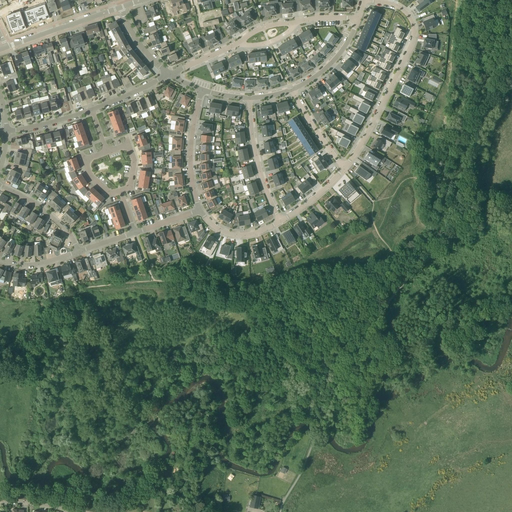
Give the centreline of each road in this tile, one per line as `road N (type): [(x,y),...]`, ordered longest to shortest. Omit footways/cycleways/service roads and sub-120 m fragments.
road 1 (track): [(371,266),(264,292),(241,281),(84,287),(0,340)]
road 2 (residential): [(368,0),(402,9),(415,35),(344,167)]
road 3 (track): [(477,198),(454,179),(457,0)]
road 4 (residential): [(358,18),(262,28),(168,74)]
road 5 (track): [(320,423),(327,375),(424,262)]
road 6 (residential): [(250,98),(255,154),(280,222)]
road 7 (track): [(477,198),(371,266)]
road 8 (residential): [(6,47),(121,7)]
road 9 (residential): [(199,210),(190,168),(202,91)]
